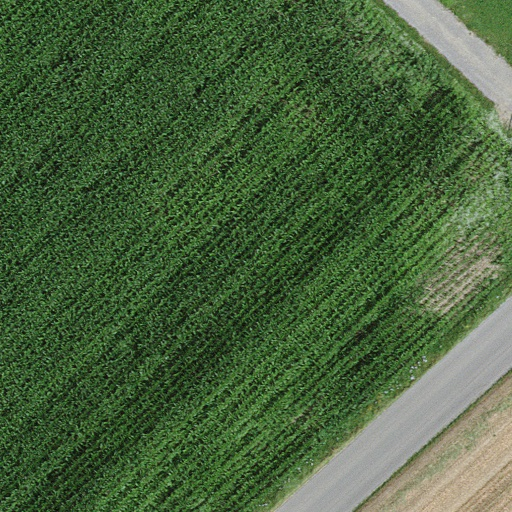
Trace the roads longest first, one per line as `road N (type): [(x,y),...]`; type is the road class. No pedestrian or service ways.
road 1 (tertiary): [(321,511),(511,340)]
road 2 (track): [(511,87),(414,0)]
